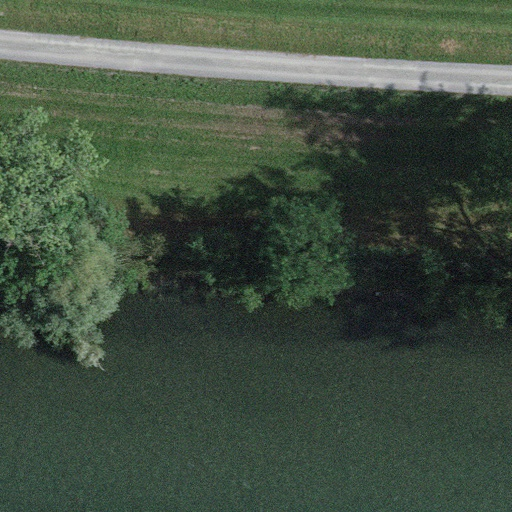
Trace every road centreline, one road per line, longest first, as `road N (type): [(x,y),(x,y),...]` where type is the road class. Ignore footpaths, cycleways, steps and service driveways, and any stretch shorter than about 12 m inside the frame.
road 1 (track): [(511,71),(349,66),(0,35)]
road 2 (unknown): [(0,182),(511,219)]
